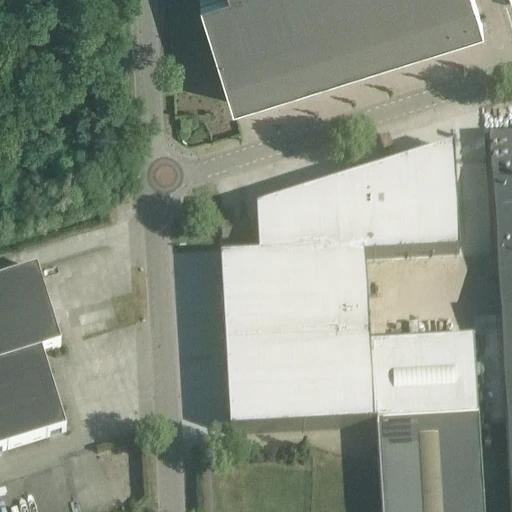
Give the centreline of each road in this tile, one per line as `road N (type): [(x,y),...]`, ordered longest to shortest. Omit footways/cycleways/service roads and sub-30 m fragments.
road 1 (residential): [(156,182),(511,70)]
road 2 (tertiary): [(176,511),(156,182)]
road 3 (tertiary): [(156,182),(143,0)]
